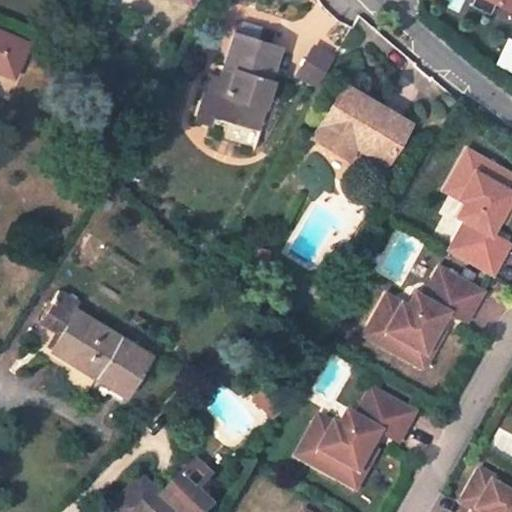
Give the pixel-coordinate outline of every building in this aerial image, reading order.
[(0,69),(13,74),(26,42),(0,30),(0,69)] [(210,76),(203,101),(210,103),(208,112),(220,115),(255,126),(257,118),(265,92),(268,80),(265,79),(275,45),(233,32),(223,66),(233,70),(230,81),(217,78),(210,76)] [(511,69),(511,37),(507,36),(495,62),(511,69)] [(312,48),(297,74),(316,86),(332,60),(312,48)] [(155,90),(161,78),(150,72),(144,84),(155,90)] [(385,160),(408,122),(344,83),(313,134),(348,155),(355,142),(385,160)] [(503,169),(460,145),(438,185),(458,196),(449,209),(458,213),(442,243),(485,267),(501,238),(490,232),(484,228),(507,188),(496,182),(503,169)] [(511,191),(511,173),(503,169),(496,182),(507,188),(484,228),(490,232),(511,191)] [(475,285),(432,261),(416,289),(407,284),(399,298),(380,287),(357,327),(399,351),(407,338),(418,344),(440,304),(459,314),(475,285)] [(407,338),(399,351),(416,360),(445,307),(440,304),(418,344),(407,338)] [(126,395),(151,355),(73,307),(49,348),(126,395)] [(404,410),(361,386),(345,414),(336,409),(328,423),(309,413),(286,453),(329,477),(336,464),(347,470),(369,429),(375,432),(388,440),(404,410)] [(336,464),(329,477),(345,486),(375,432),(369,429),(347,470),(336,464)] [(217,483),(195,460),(180,477),(202,498),(217,483)] [(497,477),(478,467),(460,500),(479,511),(478,511),(511,511),(511,493),(493,483),(497,477)] [(160,495),(140,476),(107,510),(108,511),(200,511),(208,504),(202,498),(180,477),(160,495)]
